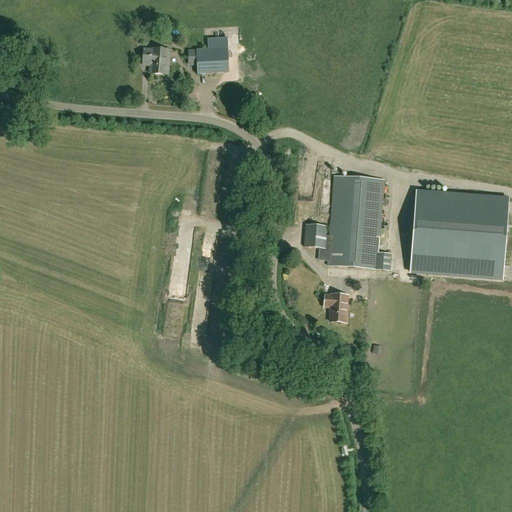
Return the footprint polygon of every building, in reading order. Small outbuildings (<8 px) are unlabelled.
[(228,73),(226,48),(226,42),(210,42),(211,49),(195,50),(196,75),(228,73)] [(167,76),(169,51),(152,50),(152,51),(144,50),(143,63),(150,64),(149,74),(167,76)] [(315,190),(315,176),(306,176),(305,190),(315,190)] [(304,248),(319,249),(329,250),(327,267),(376,271),(384,182),(335,178),(330,237),(325,237),(326,228),(306,226),(304,248)] [(502,280),(508,200),(416,193),(410,273),(502,280)] [(194,241),(177,240),(172,283),(189,285),(194,241)] [(398,261),(391,264),(394,271),(400,268),(398,261)] [(345,324),(347,297),(332,296),(332,297),(325,296),(324,308),(331,309),(330,323),(345,324)]
